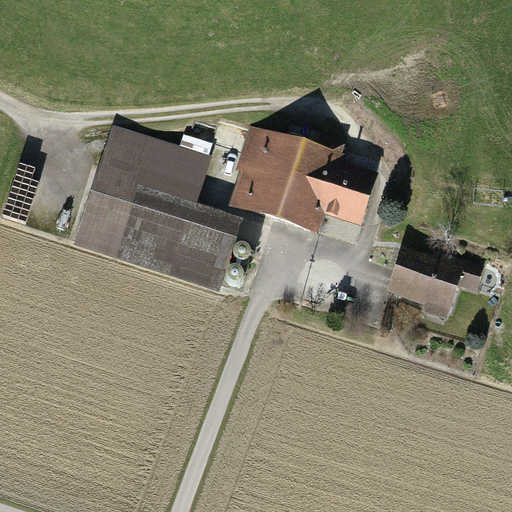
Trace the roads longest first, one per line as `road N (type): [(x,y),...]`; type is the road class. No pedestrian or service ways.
road 1 (track): [(183,511),(284,240),(353,261),(381,168),(323,99)]
road 2 (track): [(0,94),(42,114),(88,122),(323,99)]
